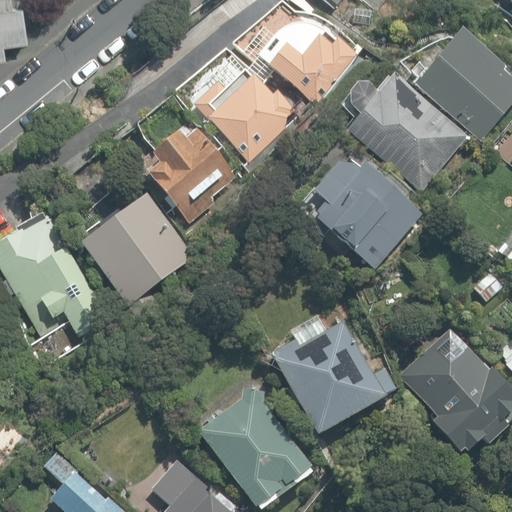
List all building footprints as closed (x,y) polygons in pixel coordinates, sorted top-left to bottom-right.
[(12,5),(11,0),(0,0),(0,57),(3,57),(2,46),(32,43),(26,3),(12,5)] [(344,0),(324,0),(337,11),(344,0)] [(511,0),(498,0),(511,15),(511,0)] [(511,96),(511,83),(447,30),(402,84),(473,143),(511,96)] [(353,56),(315,36),(299,60),(283,49),(267,68),(315,110),(353,56)] [(297,116),(239,68),(193,110),(245,164),(297,116)] [(455,138),(380,76),(333,130),(409,192),(455,138)] [(239,184),(189,128),(136,169),(192,230),(239,184)] [(511,142),(500,158),(511,167),(511,142)] [(404,211),(337,157),(293,209),(361,264),(404,211)] [(117,181),(104,163),(74,183),(86,202),(117,181)] [(190,259),(139,194),(78,240),(129,306),(190,259)] [(103,307),(43,218),(0,242),(0,281),(38,341),(65,326),(80,340),(112,327),(103,307)] [(511,218),(494,243),(511,256),(511,218)] [(511,282),(511,279),(495,265),(472,293),(490,308),(511,282)] [(360,371),(326,315),(265,352),(311,430),(382,388),(371,365),(360,371)] [(509,409),(443,328),(388,373),(455,453),(509,409)] [(511,356),(501,368),(511,378),(511,356)] [(300,464),(244,387),(185,427),(247,508),(300,464)] [(111,511),(43,450),(27,464),(46,480),(34,495),(51,511),(111,511)] [(231,511),(165,459),(145,489),(161,503),(152,511),(231,511)]
